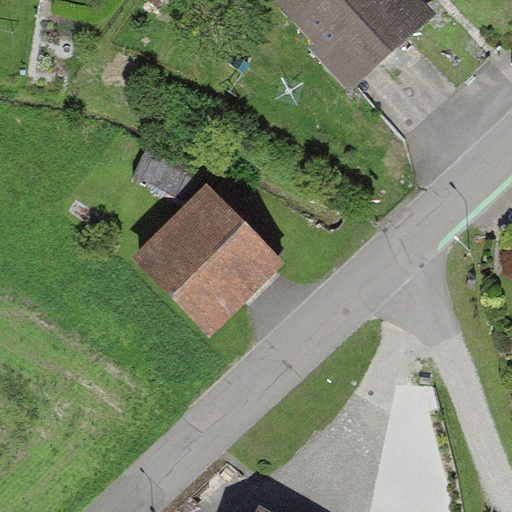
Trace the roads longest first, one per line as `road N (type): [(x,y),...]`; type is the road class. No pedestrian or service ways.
road 1 (residential): [(412,239),(123,511)]
road 2 (residential): [(511,511),(412,239)]
road 3 (residential): [(511,144),(412,239)]
